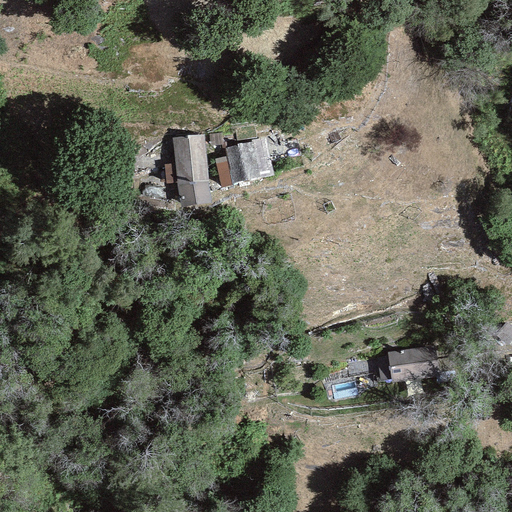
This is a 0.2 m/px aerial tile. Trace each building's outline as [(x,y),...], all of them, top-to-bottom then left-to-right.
[(333,35),(289,68),(305,89),(348,56),(333,35)] [(236,141),(256,138),(254,126),(235,129),(236,141)] [(176,185),(181,208),(210,203),(208,182),(204,135),(172,138),(175,164),(176,183),(176,185)] [(232,185),(233,185),(274,176),(265,138),(251,140),(251,142),(237,144),(237,146),(224,148),(226,157),(232,185)] [(215,159),(221,188),(232,185),(226,157),(215,159)] [(164,165),(166,184),(176,183),(175,164),(164,165)] [(435,346),(387,353),(389,367),(391,379),(391,381),(439,375),(435,346)] [(378,368),(380,381),(391,379),(389,367),(378,368)]
